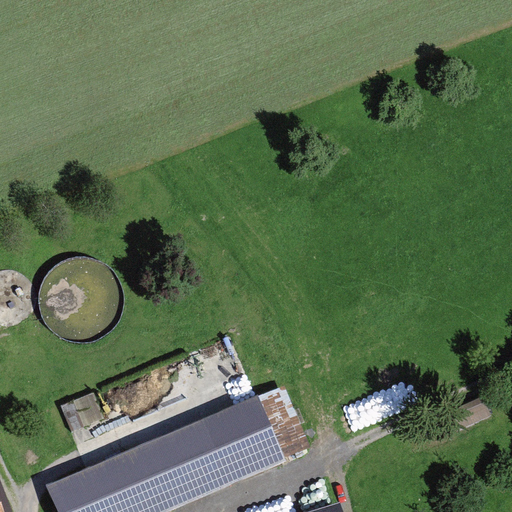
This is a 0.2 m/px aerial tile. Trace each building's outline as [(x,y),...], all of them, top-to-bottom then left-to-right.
[(62,259),(50,269),(44,277),(39,292),(40,308),(45,322),(56,334),(74,342),(90,343),(105,338),(117,328),(122,321),(127,307),(128,291),(122,277),(107,261),(93,255),(77,254),(62,259)] [(309,441),(286,390),(50,489),(60,511),(177,511),(289,462),(286,454),(309,441)] [(64,405),(75,432),(106,419),(95,392),(64,405)] [(492,419),(484,400),(452,414),(460,433),(492,419)] [(0,511),(12,511),(6,493),(0,495),(0,511)]
